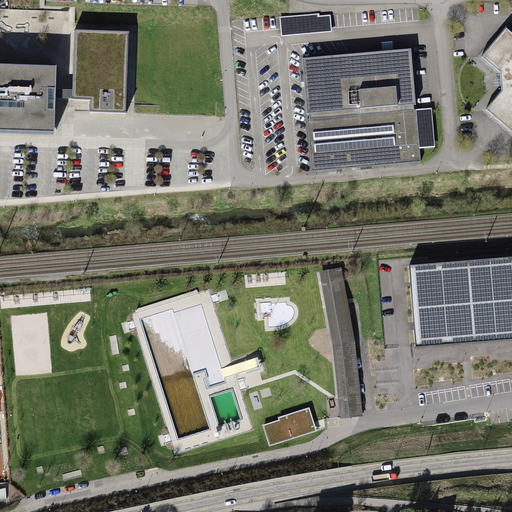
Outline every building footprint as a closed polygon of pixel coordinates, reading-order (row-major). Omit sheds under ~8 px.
[(318,14),(284,16),(285,32),(330,29),(329,18),(318,18),(318,14)] [(501,73),(502,89),(485,110),(511,132),(511,33),(505,28),(481,57),(501,73)] [(128,32),(75,31),(73,90),(73,98),(73,99),(91,100),(90,106),(90,112),(125,113),(128,32)] [(410,50),(301,58),(306,113),(307,113),(307,117),(306,117),(310,172),(419,163),(415,109),(413,109),(413,105),(414,105),(410,50)] [(0,64),(0,132),(54,135),(54,111),(55,98),(55,90),(56,66),(0,64)] [(73,90),(55,90),(55,98),(73,98),(73,90)] [(511,255),(409,264),(416,346),(511,337),(511,255)] [(335,346),(342,418),(359,417),(352,344),(339,268),(323,272),(335,346)] [(303,410),(284,417),(286,421),(281,423),(279,418),(263,424),(270,442),(288,435),(287,432),(308,424),(303,410)]
